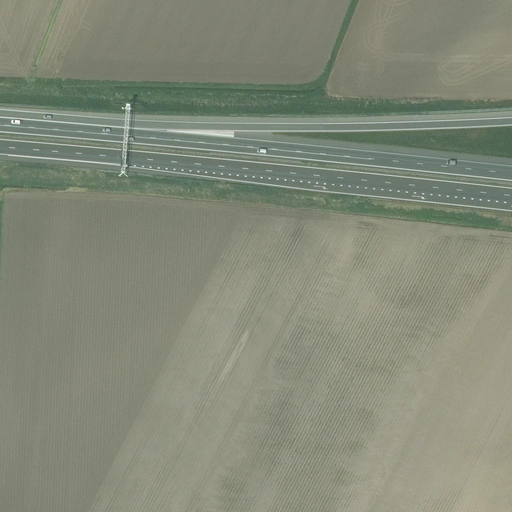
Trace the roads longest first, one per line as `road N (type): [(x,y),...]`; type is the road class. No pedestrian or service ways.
road 1 (motorway): [(511,175),(0,126)]
road 2 (motorway): [(0,148),(511,197)]
road 3 (motorway): [(511,122),(181,127),(0,117)]
